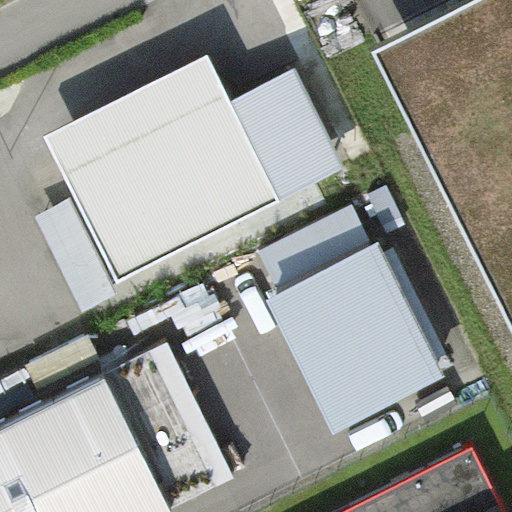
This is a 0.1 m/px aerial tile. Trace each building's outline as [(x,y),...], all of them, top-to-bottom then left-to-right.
[(511,0),(444,0),(380,32),(511,293),(511,0)] [(208,54),(47,135),(120,280),(281,199),(208,54)] [(447,361),(371,190),(258,240),(334,411),(447,361)] [(154,355),(0,430),(0,511),(174,511),(220,490),(154,355)] [(511,511),(473,435),(320,511),(511,511)]
